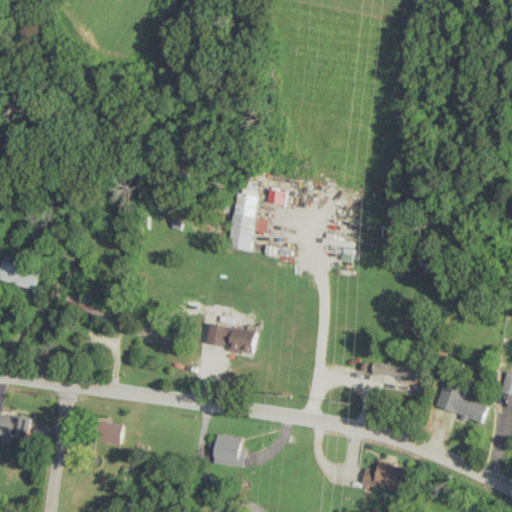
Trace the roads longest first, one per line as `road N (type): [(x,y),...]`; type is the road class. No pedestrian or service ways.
road 1 (residential): [(0,372),(368,430),(511,490)]
road 2 (residential): [(65,382),(47,511)]
